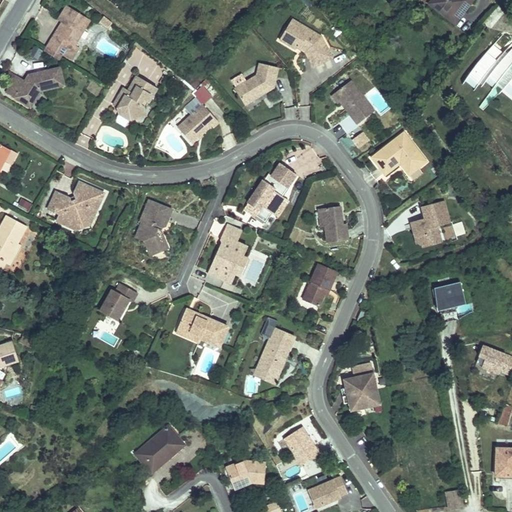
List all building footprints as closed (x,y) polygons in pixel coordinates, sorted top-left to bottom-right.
[(431,0),(429,3),(455,24),(473,0),(431,0)] [(75,42),(90,19),(67,4),(59,18),(62,20),(67,22),(60,33),(56,31),(51,39),(65,48),(63,51),(72,57),(80,45),(75,42)] [(104,14),(99,21),(108,28),(113,21),(109,18),(104,14)] [(291,15),(276,37),(288,47),(298,48),(308,66),(331,55),(318,32),(291,15)] [(62,20),(56,31),(60,33),(67,22),(62,20)] [(65,48),(51,39),(44,49),(59,58),(63,51),(65,48)] [(502,53),(492,46),(461,84),(472,93),(478,86),(480,88),(485,84),(490,89),(477,107),(482,112),(501,94),(511,101),(511,48),(508,47),(502,53)] [(37,60),(42,52),(35,47),(29,54),(37,60)] [(253,70),(231,83),(241,101),(268,87),(276,65),(258,58),(253,70)] [(18,71),(5,89),(14,95),(21,84),(36,93),(41,87),(63,84),(61,66),(32,68),(26,76),(18,71)] [(157,88),(136,74),(128,85),(123,83),(111,103),(114,107),(116,114),(127,120),(137,119),(146,116),(143,106),(148,103),(157,88)] [(375,110),(352,79),(330,95),(337,105),(341,102),(344,105),(343,109),(357,123),(375,110)] [(36,93),(21,84),(14,95),(28,105),(36,93)] [(201,102),(176,125),(191,142),(208,127),(212,128),(219,121),(201,102)] [(406,131),(371,157),(382,174),(400,163),(409,177),(427,161),(406,131)] [(364,132),(351,138),(355,149),(369,143),(364,132)] [(0,165),(9,149),(0,144),(0,165)] [(261,177),(242,206),(263,220),(268,212),(280,194),(295,171),(279,161),(266,180),(261,177)] [(103,196),(76,182),(69,197),(56,190),(46,210),(57,215),(55,222),(74,231),(87,227),(103,196)] [(288,200),(280,194),(268,212),(277,217),(288,200)] [(424,216),(411,221),(417,244),(422,242),(423,247),(445,241),(441,223),(452,220),(446,196),(421,203),(424,216)] [(168,208),(146,197),(134,219),(127,237),(136,240),(143,254),(163,245),(155,226),(160,222),(168,208)] [(342,218),(339,201),(315,204),(318,225),(323,225),(325,239),(349,236),(347,218),(342,218)] [(21,225),(0,213),(0,256),(6,260),(16,242),(13,240),(21,225)] [(239,228),(224,221),(218,236),(221,244),(216,246),(206,270),(225,278),(229,269),(231,269),(238,252),(237,251),(241,241),(235,239),(239,228)] [(455,237),(465,234),(461,222),(451,225),(455,237)] [(229,269),(225,278),(229,280),(233,270),(238,272),(246,255),(241,253),(245,243),(241,241),(237,251),(238,252),(231,269),(229,269)] [(337,267),(312,257),(294,299),(314,308),(321,292),(325,294),(337,267)] [(115,319),(125,299),(131,299),(136,289),(113,277),(109,286),(104,284),(92,308),(115,319)] [(437,285),(430,286),(435,318),(448,315),(448,319),(457,317),(457,316),(455,309),(465,306),(459,283),(451,284),(449,277),(437,280),(437,285)] [(228,324),(187,305),(174,331),(200,342),(202,337),(219,344),(228,324)] [(360,323),(364,313),(359,311),(355,321),(360,323)] [(93,320),(105,324),(107,318),(96,314),(93,320)] [(294,334),(274,326),(257,365),(278,374),(294,334)] [(511,357),(506,355),(481,344),(472,365),(497,377),(498,373),(507,376),(511,365),(511,357)] [(0,347),(0,368),(17,364),(12,345),(0,347)] [(257,365),(254,373),(274,382),(278,374),(257,365)] [(380,404),(372,371),(342,378),(343,383),(347,402),(350,411),(380,404)] [(340,404),(347,402),(343,383),(335,385),(340,404)] [(511,409),(505,406),(496,427),(506,431),(511,415),(511,409)] [(320,450),(303,424),(285,436),(303,462),(320,450)] [(167,427),(135,457),(154,477),(186,447),(167,427)] [(494,478),(511,477),(511,450),(495,450),(494,478)] [(300,466),(303,477),(324,473),(321,462),(300,466)] [(250,463),(232,470),(240,492),(258,485),(270,487),(272,466),(250,463)] [(344,473),(311,485),(317,503),(343,493),(342,492),(350,489),(344,473)] [(461,490),(446,493),(449,507),(464,505),(461,490)] [(286,511),(283,502),(262,511),(286,511)]
